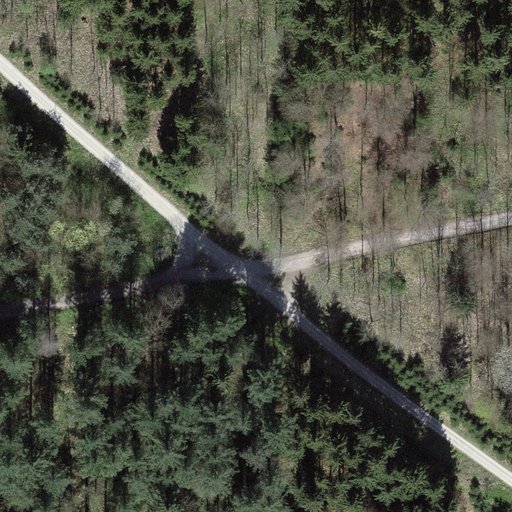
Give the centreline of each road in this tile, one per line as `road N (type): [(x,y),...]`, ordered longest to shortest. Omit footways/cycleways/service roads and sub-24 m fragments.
road 1 (track): [(236,269),(511,480)]
road 2 (track): [(0,61),(236,269)]
road 3 (track): [(236,269),(511,217)]
road 4 (track): [(0,313),(236,269)]
